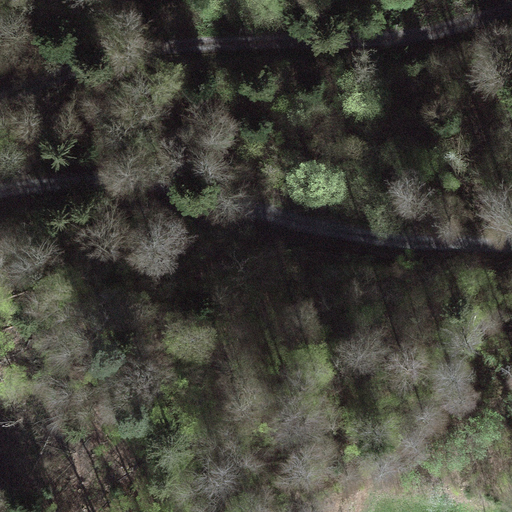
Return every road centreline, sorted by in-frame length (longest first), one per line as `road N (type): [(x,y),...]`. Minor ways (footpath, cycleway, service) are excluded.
road 1 (track): [(0,103),(113,59),(365,42),(511,8)]
road 2 (track): [(511,249),(401,244),(125,183),(0,192)]
